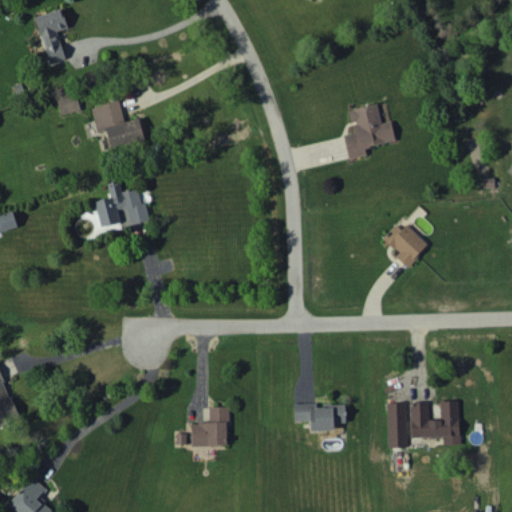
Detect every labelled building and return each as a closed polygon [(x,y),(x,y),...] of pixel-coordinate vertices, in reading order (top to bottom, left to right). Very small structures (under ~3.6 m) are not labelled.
[(35,16),(50,63),(66,58),(57,30),(68,27),(62,8),(35,16)] [(57,97),(62,114),(80,108),(75,92),(57,97)] [(125,121),(120,99),(91,106),(97,132),(107,130),(111,147),(145,139),(139,117),(125,121)] [(395,140),(391,120),(381,122),(377,103),(348,109),(351,122),(353,121),(355,131),(343,134),(348,158),(366,154),(365,146),(395,140)] [(100,226),(120,222),(117,209),(127,207),(131,223),(149,219),(145,200),(141,201),(137,187),(121,190),(119,179),(107,182),(110,196),(95,200),(100,226)] [(0,229),(0,231),(17,226),(12,209),(0,212),(0,229)] [(395,224),(383,237),(399,253),(396,256),(406,266),(428,244),(406,223),(401,229),(395,224)] [(0,424),(18,417),(0,370),(0,424)] [(441,419),(429,419),(428,401),(410,402),(411,436),(443,436),(443,446),(460,445),(459,400),(440,400),(441,419)] [(344,403),(316,405),(316,402),(293,403),(294,421),(310,420),(310,430),(334,429),(334,422),(345,421),(344,403)] [(387,402),(388,447),(407,447),(405,402),(387,402)] [(228,445),(227,406),(209,406),(209,422),(191,422),(192,445),(228,445)] [(47,489),(33,476),(7,503),(16,511),(50,511),(53,510),(39,497),(47,489)]
